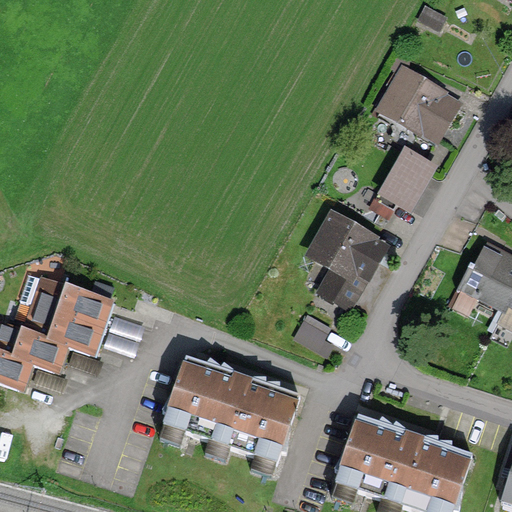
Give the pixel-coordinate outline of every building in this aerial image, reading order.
[(409,150),(420,132),(436,141),(456,106),(404,74),(382,111),(385,113),(381,120),(394,128),(396,133),(392,140),(409,150)] [(388,220),(398,204),(407,209),(430,170),(408,158),(393,184),(389,181),(372,211),(388,220)] [(335,269),(323,291),(351,307),(382,252),(370,245),(372,243),(332,220),(312,256),(335,269)] [(458,294),(460,290),(504,312),(511,297),(511,259),(500,253),(496,260),(484,253),(475,270),(470,267),(457,293),(458,294)] [(29,277),(20,303),(37,309),(98,330),(107,303),(29,277)] [(63,348),(89,357),(98,330),(37,309),(28,335),(63,347),(63,348)] [(325,356),(331,347),(323,343),(330,330),(307,317),(295,339),(325,356)] [(118,321),(113,333),(136,341),(141,328),(118,321)] [(27,366),(54,375),(63,348),(63,347),(28,335),(1,326),(0,330),(0,355),(28,365),(27,366)] [(112,337),(108,349),(131,357),(135,345),(112,337)] [(0,385),(18,392),(27,366),(28,365),(0,355),(0,385)] [(76,355),(72,368),(95,376),(99,363),(76,355)] [(186,362),(163,429),(277,467),(300,400),(186,362)] [(358,419),(335,487),(408,511),(453,511),(472,458),(358,419)] [(511,470),(501,506),(503,505),(511,507),(511,470)]
